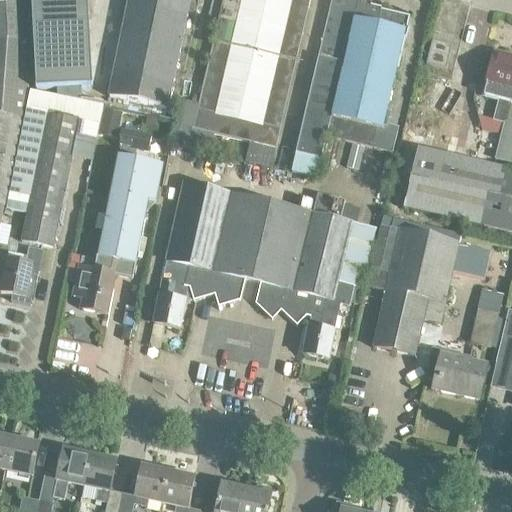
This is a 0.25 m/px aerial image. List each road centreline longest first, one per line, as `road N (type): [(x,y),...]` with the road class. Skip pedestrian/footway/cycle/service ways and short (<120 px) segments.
road 1 (residential): [(313,453),(0,384)]
road 2 (unknown): [(175,423),(210,326),(246,317),(270,336),(276,445)]
road 3 (residential): [(511,494),(313,453)]
